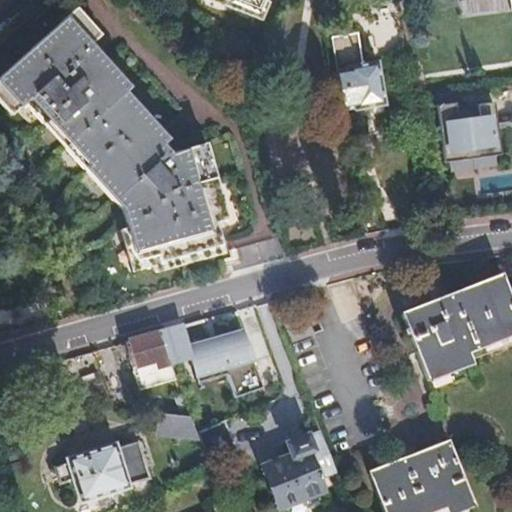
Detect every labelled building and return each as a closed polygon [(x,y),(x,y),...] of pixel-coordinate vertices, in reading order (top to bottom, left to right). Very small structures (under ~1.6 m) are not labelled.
[(226,0),(257,12),(260,0),(226,0)] [(339,0),(323,0),(325,8),(347,21),(354,8),(339,0)] [(65,14),(0,72),(0,93),(14,109),(27,98),(133,214),(121,216),(135,269),(151,266),(152,271),(180,264),(177,255),(192,251),(194,259),(218,253),(210,225),(216,223),(195,146),(173,150),(167,155),(115,97),(120,92),(81,50),(90,42),(65,14)] [(329,36),(341,109),(353,107),(354,110),(383,105),(376,61),(361,63),(355,31),(329,36)] [(416,61),(409,62),(414,92),(421,91),(416,61)] [(456,122),(453,103),(434,105),(442,162),(499,154),(491,101),(475,104),(478,119),(456,122)] [(511,292),(504,272),(403,311),(430,378),(474,361),(469,349),(511,332),(511,292)] [(310,314),(288,322),(296,343),(318,335),(310,314)] [(185,325),(160,332),(173,362),(193,357),(191,346),(185,325)] [(244,331),(191,346),(193,357),(198,375),(223,368),(227,380),(232,398),(261,390),(244,331)] [(160,332),(128,341),(143,388),(179,376),(173,362),(160,332)] [(201,387),(227,380),(223,368),(198,375),(201,387)] [(205,437),(202,431),(194,412),(160,410),(159,432),(205,437)] [(216,463),(244,451),(230,419),(202,431),(205,437),(216,463)] [(338,471),(322,429),(289,442),(293,454),(265,465),(281,507),(326,489),(322,478),(338,471)] [(449,440),(370,470),(386,511),(460,511),(475,506),(449,440)] [(72,466),(58,471),(64,487),(77,482),(85,504),(133,487),(132,483),(153,476),(142,442),(120,450),(118,443),(70,461),(72,466)]
